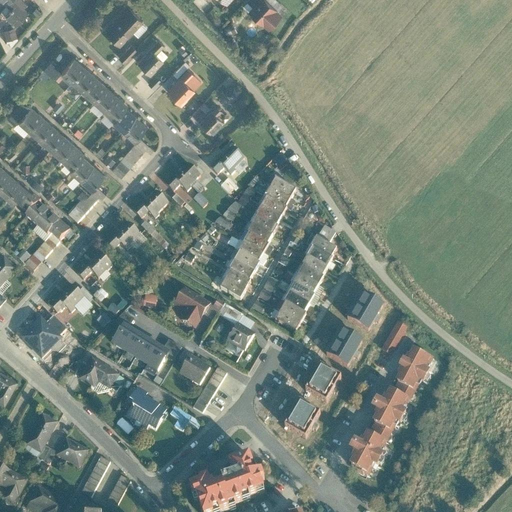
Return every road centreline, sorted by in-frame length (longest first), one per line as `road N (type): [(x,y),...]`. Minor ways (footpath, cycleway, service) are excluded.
road 1 (unclassified): [(511,386),(404,302),(262,99),(167,0)]
road 2 (residential): [(0,340),(175,138),(53,21)]
road 3 (residential): [(0,345),(152,490)]
road 4 (residential): [(236,413),(321,501),(343,510)]
